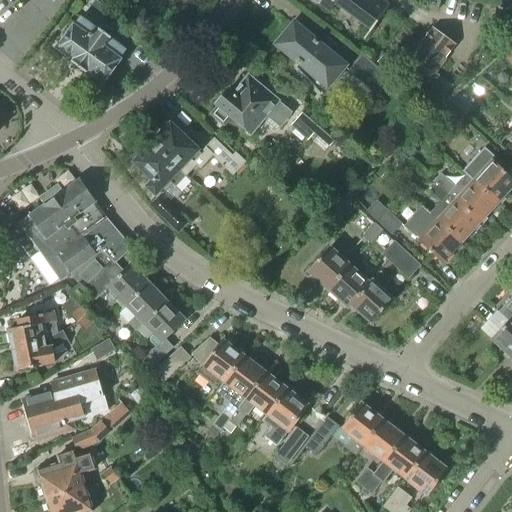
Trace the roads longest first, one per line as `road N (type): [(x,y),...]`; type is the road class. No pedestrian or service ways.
road 1 (residential): [(402,377),(171,263),(69,145)]
road 2 (residential): [(69,145),(175,69),(230,0)]
road 3 (residential): [(402,377),(511,247)]
road 4 (residential): [(511,430),(402,377)]
